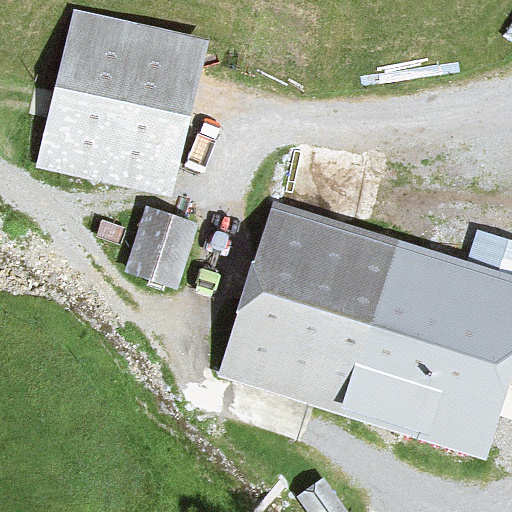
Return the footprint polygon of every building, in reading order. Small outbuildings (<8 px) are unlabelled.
[(329,8),(286,0),(238,0),(229,52),(317,69),(329,8)] [(205,39),(79,9),(42,159),(169,189),(205,39)] [(511,377),(511,275),(274,201),(219,372),(487,456),(511,377)] [(177,285),(198,222),(147,206),(127,269),(177,285)] [(349,511),(328,478),(299,496),(308,511),(349,511)]
